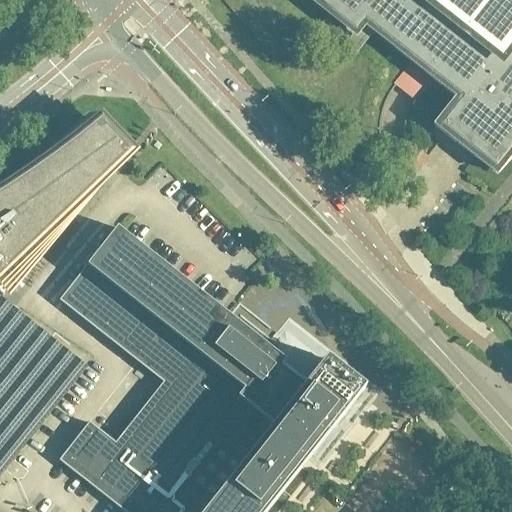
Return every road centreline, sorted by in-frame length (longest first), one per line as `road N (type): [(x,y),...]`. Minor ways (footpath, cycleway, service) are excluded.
road 1 (secondary): [(126,49),(225,139),(511,445)]
road 2 (secondary): [(511,422),(147,29)]
